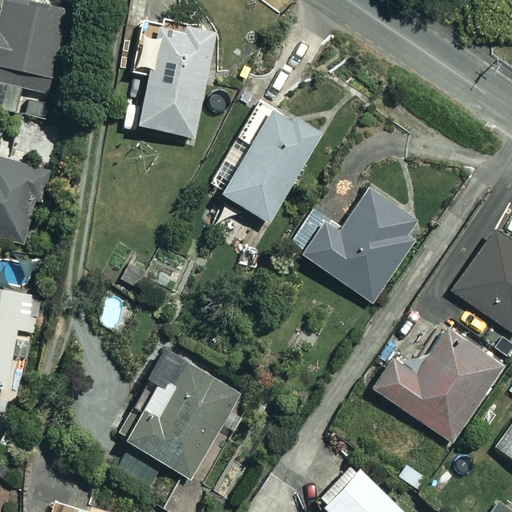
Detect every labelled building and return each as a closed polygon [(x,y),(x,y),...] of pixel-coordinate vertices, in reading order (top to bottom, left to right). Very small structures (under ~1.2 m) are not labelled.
[(66,9),(22,0),(1,0),(0,7),(0,108),(14,111),(19,86),(48,92),(66,9)] [(214,33),(143,18),(131,72),(143,74),(133,122),(193,135),(214,33)] [(322,135),(274,104),(218,189),(266,221),(322,135)] [(0,157),(0,236),(30,246),(53,174),(0,157)] [(428,226),(368,182),(339,221),(312,202),(283,241),(370,304),(428,226)] [(511,331),(511,330),(511,232),(496,222),(450,289),(511,331)] [(21,293),(0,288),(0,385),(2,386),(21,293)] [(499,363),(444,325),(413,371),(390,355),(369,385),(448,438),(499,363)] [(142,374),(151,380),(117,433),(185,476),(237,393),(160,344),(142,374)] [(511,419),(494,446),(511,457),(511,419)] [(400,511),(355,464),(318,499),(330,511),(400,511)] [(84,508),(53,498),(48,511),(111,511),(85,504),(84,508)] [(510,511),(498,503),(490,511),(510,511)]
